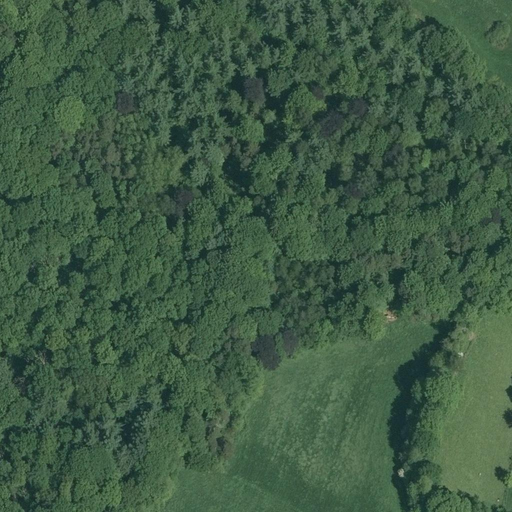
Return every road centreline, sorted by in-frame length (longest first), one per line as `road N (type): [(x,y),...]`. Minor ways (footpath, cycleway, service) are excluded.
road 1 (unclassified): [(511,152),(127,0)]
road 2 (track): [(395,0),(511,128)]
